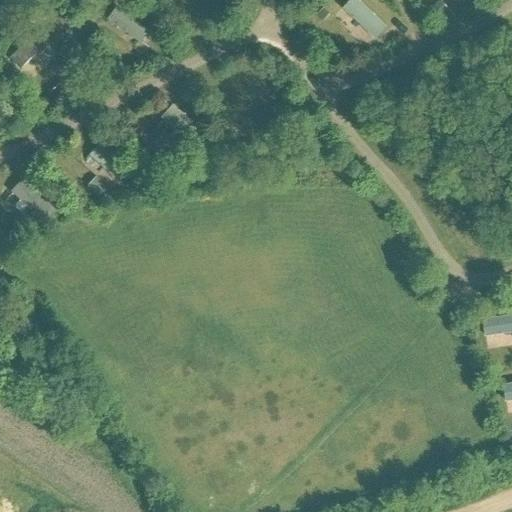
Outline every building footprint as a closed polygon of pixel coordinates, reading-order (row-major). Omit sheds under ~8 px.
[(387,25),(359,0),(347,0),(341,6),(375,37),(387,25)] [(448,9),(440,0),(437,0),(431,6),(439,16),(448,9)] [(149,30),(116,5),(107,18),(140,42),(149,30)] [(11,14),(3,7),(0,8),(0,18),(4,22),(11,14)] [(328,13),(322,7),(315,14),(321,20),(328,13)] [(41,30),(12,57),(21,67),(50,40),(41,30)] [(66,92),(59,84),(51,91),(58,99),(66,92)] [(203,131),(173,102),(160,116),(191,144),(203,131)] [(99,142),(89,153),(118,181),(129,170),(99,142)] [(106,185),(96,175),(87,185),(98,195),(106,185)] [(58,209),(26,177),(13,190),(46,222),(58,209)] [(22,231),(11,230),(11,241),(22,241),(22,231)] [(511,330),(511,312),(481,317),(484,334),(511,330)] [(511,398),(511,380),(503,382),(505,399),(511,398)]
